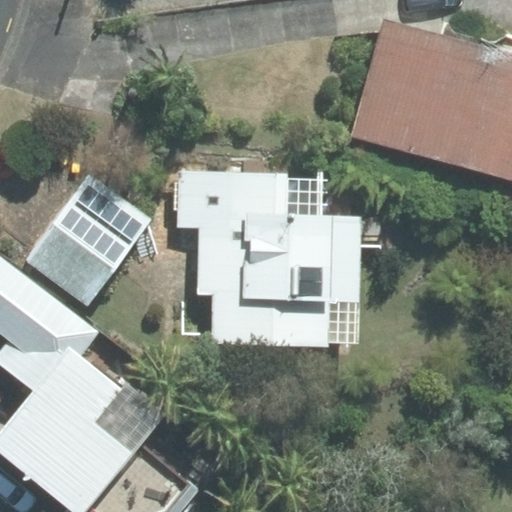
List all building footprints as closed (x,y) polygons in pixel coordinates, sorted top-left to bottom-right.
[(511,30),(394,0),(389,0),(355,131),(511,171),(511,30)] [(219,288),(218,334),(340,336),(341,290),(369,290),(370,208),(294,206),(294,164),(184,162),(183,222),(208,222),(207,288),(219,288)] [(92,168),(27,255),(90,302),(156,216),(92,168)] [(106,323),(0,247),(0,318),(17,331),(2,352),(42,381),(3,436),(99,504),(144,441),(104,413),(130,375),(89,346),(106,323)] [(157,457),(112,511),(180,511),(198,490),(157,457)]
